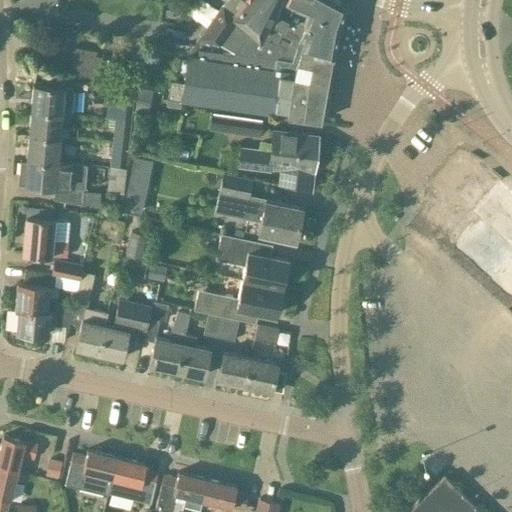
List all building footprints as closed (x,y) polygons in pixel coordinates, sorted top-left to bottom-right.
[(187,57),(184,81),(169,80),(166,106),(180,107),(181,100),(211,104),(208,129),(260,137),(263,112),(287,115),(320,121),(337,22),(343,3),(337,0),(325,0),(321,16),(305,14),(303,24),(293,61),(249,55),(234,53),(233,57),(223,55),(198,52),(197,59),(187,57)] [(226,0),(197,38),(219,44),(238,19),(233,14),(244,0),(226,0)] [(244,0),(233,14),(238,19),(219,44),(234,53),(249,55),(277,0),(244,0)] [(277,0),(249,55),(293,61),(303,24),(305,14),(301,12),(299,12),(303,0),(277,0)] [(321,16),(325,0),(305,0),(301,12),(305,14),(321,16)] [(98,79),(104,53),(72,46),(67,72),(98,79)] [(30,110),(62,112),(64,86),(32,84),(30,110)] [(115,116),(125,117),(127,93),(108,91),(105,115),(115,116)] [(62,112),(30,110),(28,135),(60,138),(62,112)] [(125,117),(115,116),(112,142),(122,143),(125,117)] [(259,141),(258,151),(242,148),(239,164),(283,169),(281,184),(310,190),(317,136),(274,130),(272,143),(259,141)] [(60,138),(28,135),(26,159),(58,161),(60,138)] [(122,143),(112,142),(109,166),(120,167),(122,143)] [(131,157),(129,176),(147,179),(149,159),(131,157)] [(26,159),(26,162),(20,162),(19,174),(25,174),(24,184),(54,186),(52,199),(81,205),(83,188),(84,188),(87,164),(58,161),(26,159)] [(120,167),(109,166),(107,191),(123,193),(126,168),(120,167)] [(301,207),(248,197),(252,178),(222,172),(214,212),(229,215),(260,221),(258,233),(295,241),(301,207)] [(480,220),(454,248),(511,299),(511,193),(499,182),(471,213),(480,220)] [(24,217),(22,254),(50,256),(50,255),(66,256),(67,241),(52,240),(53,219),(24,217)] [(141,257),(146,234),(130,230),(125,254),(141,257)] [(242,279),(281,287),(283,277),(287,277),(290,265),(286,264),(287,260),(243,251),(245,239),(221,234),(215,259),(244,265),(242,279)] [(52,265),(51,272),(51,273),(54,274),(78,279),(81,264),(53,259),(52,265)] [(17,282),(15,309),(17,309),(45,311),(47,286),(53,287),(54,274),(51,273),(51,272),(25,268),(23,283),(17,282)] [(78,279),(73,305),(83,307),(78,330),(75,348),(98,353),(104,324),(106,324),(108,313),(96,310),(87,308),(94,273),(81,271),(79,279),(78,279)] [(242,279),(238,297),(197,289),(193,309),(208,312),(208,313),(222,316),(238,320),(238,319),(256,323),(258,311),(275,315),(276,310),(280,311),(283,299),(279,298),(281,287),(242,279)] [(104,324),(98,353),(122,358),(127,331),(127,330),(127,328),(127,326),(145,331),(147,316),(150,304),(118,297),(112,323),(115,323),(114,326),(106,324),(104,324)] [(150,304),(147,316),(160,319),(164,320),(168,304),(151,300),(150,304)] [(17,309),(16,332),(46,335),(47,325),(69,327),(71,313),(47,311),(45,311),(17,309)] [(154,341),(149,364),(175,370),(181,342),(183,333),(188,313),(176,311),(172,326),(169,340),(155,337),(154,341)] [(222,316),(208,313),(203,334),(218,337),(222,316)] [(238,320),(222,316),(218,337),(234,340),(238,320)] [(253,340),(275,344),(279,328),(257,323),(253,340)] [(181,342),(175,370),(203,375),(208,348),(194,345),(196,336),(183,333),(181,342)] [(243,384),(249,357),(221,351),(216,378),(243,384)] [(276,363),(249,357),(243,384),(270,390),(276,363)] [(2,435),(0,442),(0,465),(17,470),(20,455),(33,458),(37,444),(2,435)] [(72,451),(68,466),(64,484),(106,494),(107,492),(110,477),(116,456),(86,449),(84,454),(72,451)] [(59,476),(63,459),(51,456),(47,473),(59,476)] [(110,477),(107,492),(149,502),(157,472),(143,469),(145,463),(116,456),(110,477)] [(17,470),(0,465),(0,511),(2,511),(4,511),(8,499),(9,499),(17,470)] [(163,474),(160,488),(155,508),(169,511),(182,511),(184,506),(199,510),(201,499),(206,478),(177,471),(176,477),(163,474)] [(437,481),(405,511),(482,511),(444,474),(437,481)] [(235,485),(206,478),(201,499),(230,506),(230,505),(243,509),(247,494),(233,491),(235,485)] [(257,497),(253,511),(277,511),(280,502),(257,497)]
